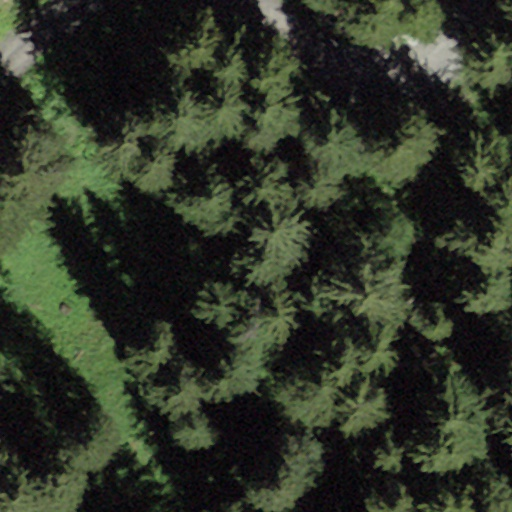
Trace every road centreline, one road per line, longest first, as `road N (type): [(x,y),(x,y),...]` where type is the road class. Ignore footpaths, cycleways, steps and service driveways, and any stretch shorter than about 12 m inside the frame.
road 1 (track): [(235,0),(351,66),(408,67),(461,38),(491,0)]
road 2 (track): [(0,79),(76,21),(175,0)]
